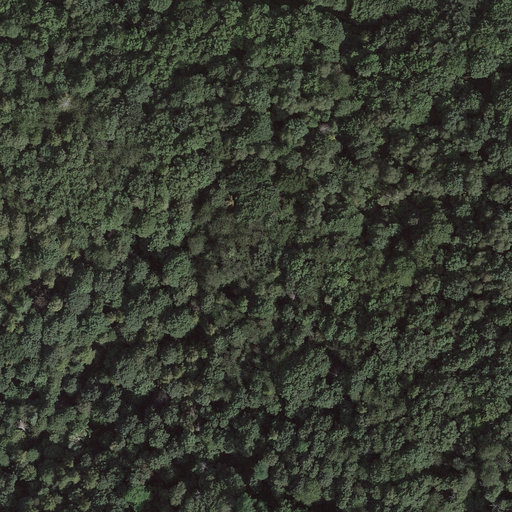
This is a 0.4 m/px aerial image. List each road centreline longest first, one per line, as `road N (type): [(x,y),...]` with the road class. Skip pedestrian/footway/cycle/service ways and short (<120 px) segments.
road 1 (track): [(511,25),(377,27),(299,0)]
road 2 (track): [(157,0),(18,0)]
